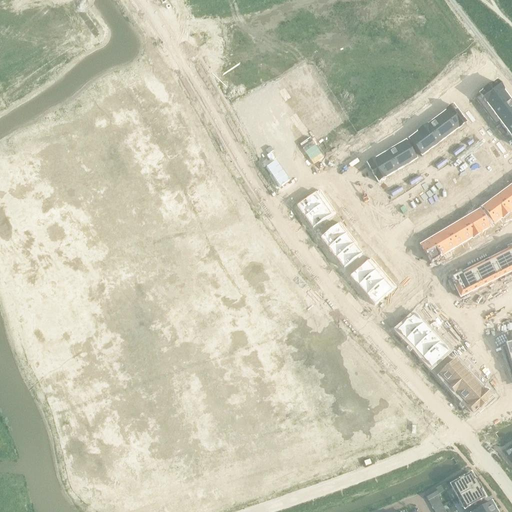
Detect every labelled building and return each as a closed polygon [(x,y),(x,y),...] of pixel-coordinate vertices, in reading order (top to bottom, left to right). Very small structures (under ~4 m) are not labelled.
[(496,83),(475,99),(482,108),(503,92),(496,83)] [(503,92),(482,108),(489,117),(509,102),(503,93),(503,92)] [(511,105),(509,102),(489,117),(495,126),(511,112),(511,105)] [(453,107),(444,114),(456,131),(466,124),(453,107)] [(511,112),(495,126),(496,126),(499,123),(505,131),(511,126),(511,112)] [(444,115),(435,121),(448,137),(456,131),(444,114),(443,114),(444,115)] [(427,127),(426,127),(439,144),(448,137),(435,121),(427,127)] [(426,127),(418,133),(431,150),(439,144),(426,127)] [(418,134),(409,141),(422,157),(431,150),(418,133),(417,134),(418,134)] [(405,143),(396,149),(406,166),(416,160),(405,143)] [(396,149),(386,154),(397,172),(406,166),(396,149)] [(377,159),(388,177),(397,172),(386,154),(377,159)] [(377,159),(367,165),(378,183),(388,177),(377,159)] [(340,172),(329,178),(332,184),(343,178),(340,172)] [(320,191),(296,207),(304,219),(328,202),(320,191)] [(511,200),(505,192),(498,197),(510,214),(511,213),(510,213),(511,211),(511,200)] [(357,197),(347,204),(351,209),(361,202),(357,197)] [(498,197),(490,203),(502,219),(510,214),(498,197)] [(328,202),(304,219),(305,219),(313,230),(336,214),(328,202)] [(361,202),(351,209),(355,214),(364,207),(361,202)] [(490,203),(482,209),(494,225),(502,219),(490,203)] [(479,212),(470,217),(481,235),(482,234),(481,234),(490,229),(479,212)] [(470,217),(462,222),(473,239),(481,235),(470,217)] [(462,222),(454,227),(464,244),(472,239),(472,240),(473,239),(462,222)] [(340,223),(320,240),(327,250),(348,234),(340,223)] [(454,227),(446,231),(456,249),(464,244),(454,227)] [(446,231),(437,236),(448,254),(456,249),(446,231)] [(348,234),(327,250),(335,260),(356,244),(348,234)] [(385,234),(376,241),(380,246),(389,238),(385,234)] [(437,236),(429,241),(440,260),(441,259),(440,258),(448,254),(437,236)] [(389,238),(380,246),(384,251),(393,243),(389,239),(389,238)] [(429,241),(420,247),(426,256),(426,257),(427,257),(431,264),(439,259),(440,260),(429,241)] [(356,244),(335,260),(335,261),(336,260),(344,270),(362,256),(355,246),(356,244)] [(509,251),(500,255),(509,274),(511,272),(511,255),(509,250),(509,251)] [(500,255),(490,260),(499,279),(509,274),(500,255)] [(369,261),(349,278),(358,288),(380,269),(371,259),(369,261)] [(490,260),(480,265),(490,284),(499,279),(490,260)] [(480,265),(471,270),(480,289),(490,284),(480,265)] [(380,269),(358,288),(359,288),(366,296),(365,297),(366,297),(388,278),(380,269)] [(461,273),(461,274),(471,293),(480,289),(471,270),(461,275),(461,273)] [(412,271),(403,279),(407,284),(417,276),(413,272),(412,271)] [(460,275),(451,280),(460,299),(471,293),(461,274),(460,274),(460,275)] [(388,278),(366,297),(368,300),(375,307),(377,305),(397,288),(388,278)] [(431,293),(422,301),(427,306),(436,298),(435,297),(431,293)] [(416,314),(396,332),(405,342),(425,323),(416,314)] [(425,323),(405,342),(406,342),(414,350),(433,333),(425,323)] [(326,326),(312,339),(320,347),(334,334),(326,326)] [(472,331),(463,339),(467,344),(476,335),(472,331)] [(433,333),(414,350),(422,359),(422,360),(442,342),(433,333)] [(334,334),(320,347),(327,355),(341,342),(334,334)] [(476,335),(467,344),(472,348),(480,340),(476,336),(476,335)] [(442,342),(422,360),(431,370),(451,352),(442,342)] [(350,350),(336,363),(344,371),(358,358),(350,350)] [(291,353),(282,357),(288,375),(297,371),(291,353)] [(282,357),(272,360),(278,378),(288,375),(282,357)] [(358,358),(344,371),(351,379),(365,366),(358,358)] [(272,360),(263,363),(269,381),(278,378),(272,360)] [(456,361),(439,377),(447,386),(447,387),(465,371),(456,361)] [(263,363),(253,366),(260,384),(269,381),(263,363)] [(253,366),(244,370),(250,388),(260,384),(253,366)] [(365,366),(351,379),(359,387),(373,374),(365,366)] [(244,370),(234,373),(241,391),(250,388),(244,370)] [(465,371),(447,387),(456,396),(474,380),(465,371)] [(373,374),(359,387),(366,395),(380,382),(373,374)] [(474,380),(456,396),(456,397),(457,396),(464,405),(465,406),(484,387),(482,388),(474,380)] [(213,382),(204,385),(210,403),(219,400),(213,382)] [(380,382),(366,395),(374,404),(388,391),(380,382)] [(204,385),(194,389),(201,407),(210,403),(204,385)] [(484,387),(465,406),(474,415),(493,397),(484,387)] [(194,389),(185,392),(191,410),(201,407),(194,389)] [(185,392),(176,395),(182,413),(191,410),(185,392)] [(176,395),(166,398),(172,416),(182,413),(176,395)] [(396,399),(382,412),(390,420),(404,407),(396,399)] [(142,402),(122,410),(122,411),(126,421),(146,412),(142,402)] [(404,407),(390,420),(397,428),(411,415),(404,407)] [(122,411),(105,418),(123,461),(128,473),(130,472),(146,511),(171,511),(179,509),(180,511),(197,503),(188,482),(182,484),(177,472),(170,475),(157,446),(140,453),(135,443),(131,432),(126,421),(122,411)] [(146,412),(126,421),(131,432),(151,423),(146,412)] [(151,423),(131,432),(135,443),(156,434),(151,423)] [(345,433),(335,436),(341,454),(351,451),(345,433)] [(156,434),(135,443),(140,453),(157,446),(160,445),(156,434)] [(335,436),(326,439),(332,457),(341,454),(335,436)] [(326,439),(316,443),(323,461),(332,457),(326,439)] [(316,443),(307,446),(313,464),(323,461),(316,443)] [(307,446),(298,449),(304,467),(313,464),(307,446)] [(298,449),(288,452),(294,470),(304,467),(298,449)] [(278,457),(269,460),(275,478),(284,475),(278,457)] [(269,460),(259,463),(265,482),(275,478),(269,460)] [(259,463),(250,467),(256,485),(265,482),(259,463)] [(250,467),(240,470),(247,488),(256,485),(250,467)] [(240,470),(231,473),(237,491),(247,488),(240,470)] [(231,473),(222,476),(228,495),(237,491),(231,473)] [(460,480),(450,486),(457,499),(479,486),(475,481),(471,474),(460,480)] [(222,476),(212,480),(218,498),(228,495),(222,476)] [(479,486),(457,499),(464,511),(475,505),(485,499),(481,492),(482,492),(479,486)] [(435,490),(425,496),(428,501),(437,496),(438,496),(435,490)] [(496,511),(491,503),(476,511),(496,511)]
